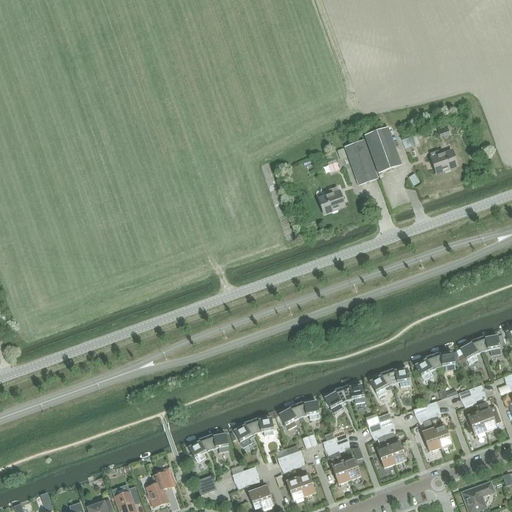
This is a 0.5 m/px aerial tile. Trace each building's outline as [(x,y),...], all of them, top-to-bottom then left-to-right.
[(378,175),(401,167),(387,128),(364,137),(378,175)] [(443,129),(437,131),(440,139),(446,137),(443,129)] [(412,147),(418,145),(415,136),(409,138),(412,147)] [(358,187),(377,180),(364,141),(344,148),(358,187)] [(442,173),(458,168),(452,151),(431,159),(436,173),(442,171),(442,173)] [(336,164),(328,167),(331,173),(339,171),(336,164)] [(339,193),(338,188),(329,191),(331,196),(318,200),(324,216),(339,211),(338,209),(344,207),(340,193),(339,193)] [(477,340),(482,353),(490,352),(491,356),(500,355),(499,350),(500,350),(500,348),(505,347),(502,338),(497,338),(498,338),(485,340),(484,337),(477,340)] [(475,357),(482,353),(477,340),(470,343),(471,345),(460,351),(466,362),(467,362),(469,366),(477,361),(475,357)] [(456,353),(452,354),(455,366),(461,365),(458,358),(456,353)] [(432,356),(437,370),(445,368),(446,373),(455,371),(454,366),(455,366),(452,354),(440,356),(439,354),(432,356)] [(430,374),(437,370),(432,356),(425,359),(426,362),(415,368),(421,378),(424,382),(432,378),(430,374)] [(387,373),(392,386),(400,385),(401,389),(410,387),(409,383),(407,370),(395,373),(394,370),(387,373)] [(393,391),(392,386),(387,373),(380,375),(381,378),(370,384),(376,395),(378,399),(387,394),(384,390),(390,387),(392,391),(393,391)] [(341,389),(346,403),(354,401),(355,406),(365,404),(364,399),(362,387),(350,389),(349,387),(341,389)] [(473,398),(484,394),(482,387),(474,390),(470,391),(473,398)] [(339,406),(346,403),(341,389),(334,392),(335,394),(324,400),(330,411),(331,411),(333,415),(341,411),(339,406)] [(462,402),(473,398),(470,391),(459,395),(462,402)] [(445,392),(439,394),(442,401),(447,399),(445,392)] [(484,394),(473,398),(475,405),(486,402),(484,394)] [(473,398),(462,402),(465,410),(475,405),(473,398)] [(296,406),(301,419),(309,417),(310,422),(319,420),(318,416),(319,415),(316,403),(304,405),(303,403),(296,406)] [(425,407),(427,414),(439,410),(436,403),(425,407)] [(488,404),(476,408),(485,433),(497,429),(495,427),(501,425),(495,409),(490,411),(488,404)] [(294,423),(301,419),(296,406),(289,408),(290,411),(279,417),(285,428),(286,427),(288,432),(296,427),(294,423)] [(416,418),(427,414),(425,407),(414,411),(416,418)] [(439,410),(427,414),(440,450),(451,446),(444,426),(441,427),(438,419),(441,418),(439,410)] [(429,454),(440,450),(433,430),(427,414),(416,418),(420,426),(424,423),(427,433),(422,434),(429,454)] [(474,437),(485,433),(478,414),(467,418),(474,437)] [(251,422),(256,435),(264,434),(265,438),(274,437),(273,432),(274,432),(271,420),(259,422),(258,419),(251,422)] [(382,430),(393,426),(391,420),(380,424),(382,430)] [(249,439),(256,435),(251,422),(244,425),(245,427),(234,433),(240,444),(243,448),(251,443),(249,439)] [(371,435),(382,430),(380,424),(368,428),(371,435)] [(393,426),(382,430),(395,466),(406,462),(399,443),(395,444),(392,435),(395,434),(393,426)] [(382,430),(371,435),(375,442),(378,440),(381,449),(377,451),(384,470),(395,466),(382,430)] [(206,438),(211,452),(219,450),(219,455),(229,453),(228,448),(226,436),(214,438),(213,436),(206,438)] [(334,440),(337,447),(348,443),(346,436),(334,440)] [(203,456),(211,452),(206,438),(199,441),(199,443),(189,449),(195,460),(197,464),(206,460),(203,456)] [(325,451),(337,447),(334,440),(323,444),(325,451)] [(348,443),(337,447),(339,453),(350,451),(348,443)] [(337,447),(325,451),(329,458),(333,457),(336,465),(331,467),(338,486),(350,482),(343,463),(337,447)] [(294,448),(288,450),(290,456),(296,454),(294,448)] [(291,463),(303,459),(300,452),(296,454),(290,456),(289,456),(291,463)] [(291,463),(289,456),(278,460),(280,467),(291,463)] [(303,459),(291,463),(294,470),(305,467),(303,459)] [(343,463),(350,482),(361,478),(354,459),(343,463)] [(294,470),(291,463),(280,467),(284,474),(294,470)] [(246,479),(257,475),(255,468),(244,473),(246,479)] [(148,489),(146,489),(148,496),(148,498),(149,502),(151,502),(153,510),(169,504),(164,491),(175,487),(169,469),(156,474),(157,476),(153,478),(155,484),(154,487),(148,489)] [(246,479),(244,473),(232,477),(235,483),(246,479)] [(257,475),(246,479),(235,483),(238,491),(249,486),(259,483),(257,475)] [(297,479),(304,499),(315,495),(308,475),(297,479)] [(210,478),(196,483),(201,496),(201,497),(216,492),(210,478)] [(293,503),(304,499),(297,479),(286,483),(293,503)] [(478,511),(486,510),(481,498),(494,493),(490,484),(462,495),(465,503),(466,503),(468,506),(467,507),(468,511),(478,511)] [(274,507),(267,488),(248,494),(253,506),(255,511),(261,509),(262,511),(274,507)] [(136,491),(115,499),(119,511),(135,511),(134,507),(140,504),(136,491)] [(52,511),(53,511),(47,495),(41,497),(46,511),(52,511)] [(89,511),(113,511),(109,501),(102,503),(103,505),(89,510),(89,511)]
